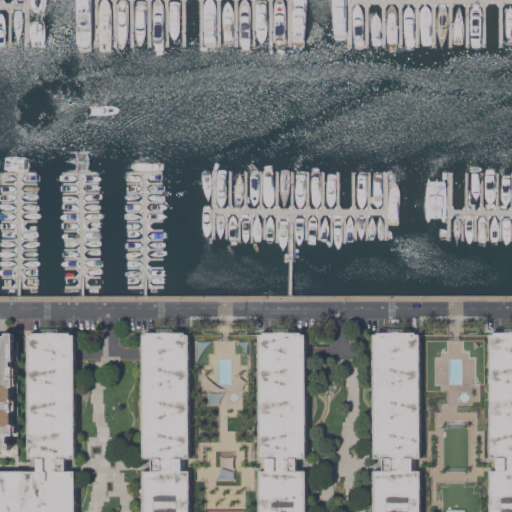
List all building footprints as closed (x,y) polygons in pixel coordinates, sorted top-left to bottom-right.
[(306,457),(297,457),(297,470),(307,470),(307,511),(260,511),(260,470),(268,470),(268,457),(260,457),(260,334),(264,334),(264,331),(302,331),(302,333),(307,333),(306,457)] [(421,457),(414,457),(414,470),(421,470),(420,511),(375,511),(375,470),(384,470),(384,457),(375,457),(374,334),(378,334),(378,331),(417,331),(417,333),(421,333),(421,457)] [(511,511),(490,511),(491,470),(498,470),(498,457),(491,457),(491,333),(494,333),(494,331),(511,331),(511,511)] [(76,458),(67,458),(67,470),(76,470),(76,511),(0,511),(0,470),(39,470),(39,458),(30,458),(29,334),(33,334),(33,332),(72,332),(72,334),(76,334),(76,458)] [(15,360),(12,360),(12,366),(15,366),(15,367),(17,367),(17,384),(15,384),(15,386),(12,386),(12,399),(14,399),(14,400),(17,400),(17,409),(14,409),(14,411),(13,411),(13,424),(15,424),(15,425),(17,425),(17,433),(15,433),(15,434),(8,434),(8,449),(0,449),(0,335),(7,335),(8,332),(15,332),(15,360)] [(190,457),(183,457),(183,470),(191,470),(190,511),(144,511),(144,470),(153,470),(153,457),(144,457),(144,334),(148,334),(148,332),(186,332),(186,334),(190,334),(190,457)]
